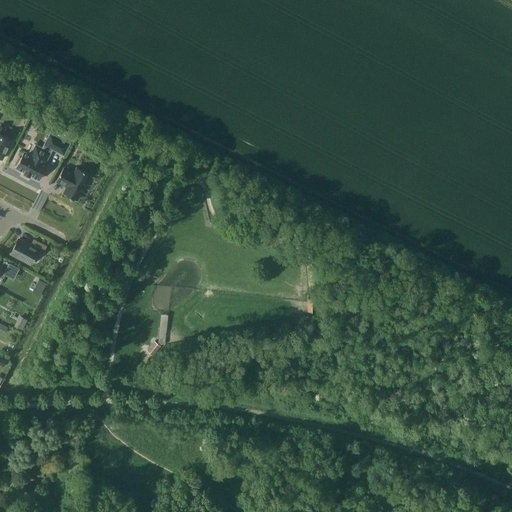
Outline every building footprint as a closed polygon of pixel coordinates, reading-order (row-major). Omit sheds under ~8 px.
[(11,139),(2,134),(6,128),(0,124),(0,157),(1,158),(11,139)] [(17,165),(16,167),(24,171),(24,173),(29,176),(30,174),(39,179),(47,164),(44,163),(50,153),(48,152),(51,148),(63,154),(69,143),(50,134),(44,144),(46,145),(43,149),(33,144),(27,154),(24,152),(20,158),(19,157),(15,164),(17,165)] [(63,193),(77,199),(90,174),(77,167),(74,172),(63,167),(56,181),(67,186),(63,193)] [(37,249),(42,252),(46,246),(34,239),(30,245),(18,239),(10,253),(30,263),(37,249)] [(4,261),(1,266),(0,265),(0,270),(13,277),(17,269),(18,269),(4,261)] [(46,283),(38,279),(32,291),(40,295),(46,283)] [(307,298),(308,311),(316,311),(315,297),(307,298)] [(23,314),(18,325),(26,329),(31,318),(23,314)] [(160,346),(154,341),(147,350),(153,355),(160,346)]
